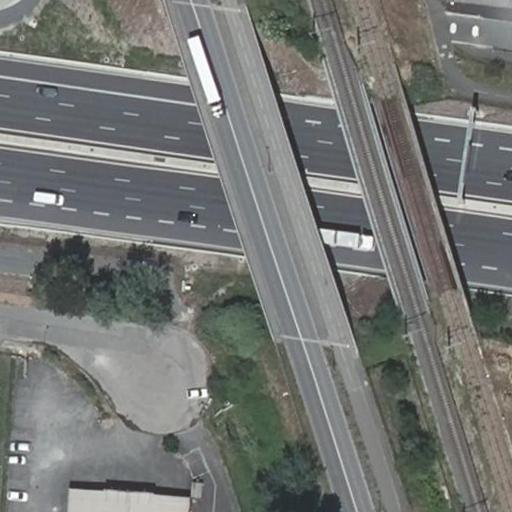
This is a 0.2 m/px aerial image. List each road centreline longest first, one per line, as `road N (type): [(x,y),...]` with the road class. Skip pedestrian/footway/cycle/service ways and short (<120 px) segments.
road 1 (secondary): [(359,511),(192,0)]
road 2 (motorway): [(60,185),(511,242)]
road 3 (motorway): [(286,141),(190,93),(0,65)]
road 4 (motorway): [(286,141),(0,99)]
road 5 (motorway): [(511,173),(286,141)]
road 6 (unknown): [(152,386),(59,414),(42,439),(35,511)]
road 7 (residential): [(0,323),(101,345),(152,386)]
